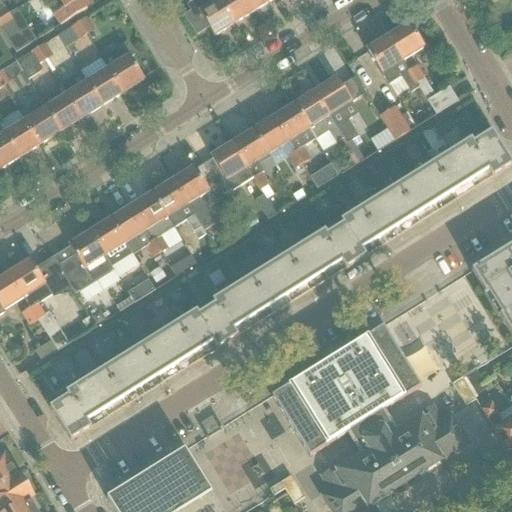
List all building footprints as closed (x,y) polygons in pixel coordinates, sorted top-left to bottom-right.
[(44,0),(48,6),(57,0),(58,0),(63,8),(64,10),(54,16),(60,26),(70,20),(87,10),(80,0),(44,0)] [(235,25),(220,0),(219,1),(218,0),(198,0),(187,7),(191,13),(184,18),(197,37),(209,30),(214,38),(235,25)] [(248,0),(220,0),(235,25),(256,12),(248,0)] [(248,0),(256,12),(275,0),(248,0)] [(8,16),(0,21),(0,29),(16,54),(33,43),(36,42),(26,27),(18,32),(8,16)] [(86,20),(78,24),(86,36),(94,32),(86,20)] [(78,24),(71,29),(78,41),(86,36),(78,24)] [(408,25),(387,38),(403,63),(424,49),(408,25)] [(67,31),(58,37),(65,49),(75,43),(67,31)] [(387,38),(366,51),(388,87),(401,79),(408,90),(411,95),(419,90),(416,85),(409,73),(403,63),(387,38)] [(101,60),(107,71),(123,95),(144,82),(130,60),(135,56),(128,44),(101,60)] [(45,45),(37,50),(45,63),(52,58),(45,45)] [(16,63),(24,76),(27,81),(37,75),(36,74),(40,72),(37,67),(45,63),(37,50),(16,63)] [(16,63),(0,73),(0,83),(4,89),(24,76),(16,63)] [(409,73),(416,85),(436,117),(458,103),(449,89),(435,98),(416,68),(409,73)] [(107,71),(87,84),(102,108),(123,95),(107,71)] [(59,85),(66,96),(81,121),(102,108),(87,84),(79,72),(59,85)] [(336,80),(314,93),(343,139),(347,145),(358,139),(348,122),(358,116),(336,80)] [(314,93),(294,106),(315,140),(315,141),(323,153),(335,145),(335,144),(343,139),(314,93)] [(66,96),(45,109),(61,134),(81,121),(66,96)] [(294,106),(273,119),(288,144),(294,153),(315,140),(294,106)] [(45,109),(25,122),(40,147),(61,134),(45,109)] [(395,109),(380,119),(394,142),(396,141),(409,133),(395,109)] [(273,119),(252,132),(268,157),(288,144),(273,119)] [(25,122),(4,135),(20,160),(40,147),(25,122)] [(252,132),(231,145),(253,179),(261,192),(270,187),(262,174),(263,173),(257,164),(268,157),(252,132)] [(469,143),(493,180),(511,167),(491,134),(473,145),(471,142),(469,143)] [(4,135),(0,137),(0,172),(20,160),(4,135)] [(469,143),(451,154),(462,172),(469,182),(479,176),(487,171),(491,179),(490,180),(490,181),(493,180),(469,143)] [(212,161),(203,166),(217,188),(222,197),(231,192),(231,193),(253,179),(231,145),(210,158),(212,161)] [(303,148),(295,154),(302,166),(311,161),(303,148)] [(295,154),(286,159),(294,171),(302,166),(295,154)] [(451,154),(433,165),(456,203),(458,201),(458,200),(456,201),(451,194),(458,189),(469,182),(462,172),(451,154)] [(433,165),(415,177),(426,194),(432,205),(443,199),(450,194),(455,202),(453,203),(454,204),(456,203),(433,165)] [(193,169),(172,182),(194,216),(204,232),(214,226),(198,200),(217,188),(203,166),(195,171),(193,169)] [(415,177),(396,188),(419,226),(422,224),(421,223),(419,224),(415,217),(422,212),(432,205),(426,194),(415,177)] [(172,182),(152,195),(173,229),(186,221),(198,241),(206,236),(204,232),(194,216),(172,182)] [(396,188),(378,200),(389,217),(396,228),(406,222),(414,217),(418,225),(416,226),(417,227),(419,226),(396,188)] [(301,192),(293,197),(297,204),(305,199),(301,192)] [(152,195),(131,208),(161,255),(168,251),(160,238),(173,229),(152,195)] [(263,196),(255,202),(267,222),(276,217),(263,196)] [(378,200),(359,211),(383,248),(385,247),(385,246),(383,247),(378,239),(385,235),(396,228),(389,217),(378,200)] [(131,208),(110,221),(132,255),(133,257),(145,249),(152,261),(161,255),(131,208)] [(359,211),(341,223),(344,227),(352,240),(353,239),(360,250),(370,245),(377,240),(382,248),(380,249),(380,250),(383,248),(359,211)] [(133,257),(132,255),(110,221),(109,221),(107,218),(96,225),(98,228),(90,233),(113,270),(133,257)] [(352,240),(344,227),(326,238),(346,271),(366,259),(353,239),(352,240)] [(69,249),(52,259),(58,269),(62,275),(76,297),(79,294),(86,304),(120,282),(114,272),(113,270),(90,233),(68,247),(69,249)] [(323,234),(305,246),(314,259),(316,263),(323,274),(333,267),(340,263),(345,271),(343,272),(344,273),(346,271),(326,238),(323,234)] [(305,246),(286,257),(309,294),(312,293),(311,292),(309,293),(304,285),(312,281),(323,274),(316,263),(314,259),(305,246)] [(511,339),(511,250),(503,256),(502,254),(471,274),(484,294),(491,290),(506,315),(499,319),(511,339)] [(190,257),(170,270),(176,279),(196,267),(190,257)] [(286,257),(268,268),(279,286),(286,297),(296,290),(304,286),(308,293),(307,295),(307,296),(309,294),(286,257)] [(30,262),(9,274),(24,299),(31,310),(38,322),(46,317),(46,316),(39,305),(51,297),(45,286),(62,275),(58,269),(52,259),(35,270),(30,262)] [(268,268),(250,280),(273,317),(275,315),(273,316),(268,308),(275,303),(286,297),(279,286),(268,268)] [(4,312),(24,299),(9,274),(0,280),(0,317),(5,314),(4,312)] [(250,280),(231,291),(242,309),(249,320),(260,313),(267,308),(272,316),(270,318),(273,317),(250,280)] [(148,282),(127,295),(130,299),(134,305),(134,306),(155,293),(148,282)] [(231,291),(213,303),(216,307),(236,340),(239,338),(238,338),(236,339),(231,331),(239,326),(249,320),(242,309),(231,291)] [(130,299),(116,308),(120,314),(134,305),(130,299)] [(236,340),(216,307),(197,318),(206,332),(204,333),(211,343),(217,352),(236,340)] [(38,322),(31,310),(23,314),(31,326),(38,322)] [(99,312),(90,318),(96,327),(105,321),(99,312)] [(38,322),(50,342),(57,352),(57,353),(69,346),(48,314),(46,316),(46,317),(38,322)] [(195,314),(176,326),(199,363),(202,361),(201,360),(199,362),(194,354),(202,349),(211,343),(204,333),(206,332),(197,318),(195,314)] [(176,326),(158,337),(169,355),(176,365),(186,359),(194,354),(199,362),(197,363),(197,364),(199,363),(176,326)] [(341,439),(355,461),(336,473),(334,469),(321,476),(332,493),(323,498),(331,511),(361,511),(467,446),(450,419),(442,423),(432,407),(420,415),(422,419),(396,435),(382,413),(421,389),(383,329),(271,398),(309,459),(341,439)] [(158,337),(140,348),(163,386),(165,384),(165,383),(163,385),(158,377),(165,372),(176,365),(169,355),(158,337)] [(50,342),(35,352),(41,362),(57,352),(50,342)] [(140,348),(121,360),(132,378),(139,388),(150,382),(157,377),(162,385),(160,386),(160,387),(163,386),(140,348)] [(121,360),(103,371),(126,409),(129,407),(128,406),(126,407),(121,400),(128,395),(139,388),(132,378),(121,360)] [(99,374),(85,383),(96,401),(102,411),(113,405),(120,400),(125,408),(123,409),(124,410),(126,409),(103,371),(99,374)] [(462,380),(452,386),(466,408),(474,403),(476,402),(462,380)] [(85,383),(66,394),(90,431),(92,430),(91,429),(89,430),(85,422),(92,418),(102,411),(96,401),(85,383)] [(90,431),(66,394),(65,395),(67,399),(49,410),(70,444),(90,431)] [(491,405),(480,412),(485,420),(486,419),(493,431),(492,431),(507,455),(511,451),(511,418),(503,424),(491,405)] [(175,459),(106,501),(113,511),(221,511),(210,494),(184,453),(175,459)] [(0,488),(20,476),(20,475),(17,477),(4,455),(0,458),(0,488)] [(0,488),(0,511),(9,511),(34,498),(20,476),(0,488)] [(290,478),(280,485),(284,491),(293,506),(303,500),(290,478)] [(280,485),(269,491),(273,498),(284,491),(280,485)] [(9,511),(36,511),(29,501),(34,498),(9,511)]
